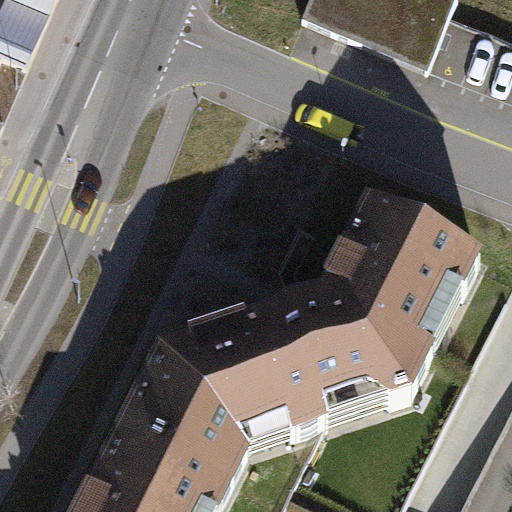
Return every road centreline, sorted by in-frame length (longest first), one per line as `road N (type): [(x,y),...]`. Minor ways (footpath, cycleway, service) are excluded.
road 1 (residential): [(511,181),(135,21)]
road 2 (secondary): [(135,21),(0,323)]
